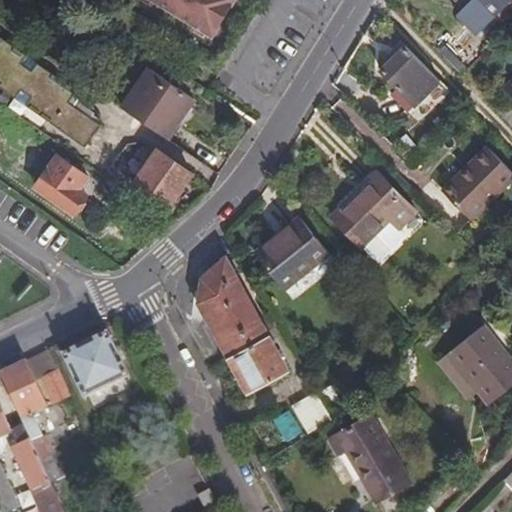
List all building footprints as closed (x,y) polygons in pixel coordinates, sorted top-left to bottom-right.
[(145,0),(209,39),(233,0),(145,0)] [(472,38),(509,2),(507,0),(447,0),(457,10),(450,16),(472,38)] [(26,108),(72,141),(86,122),(66,107),(73,96),(35,68),(30,76),(20,68),(24,61),(0,43),(0,89),(14,99),(19,91),(31,100),(26,108)] [(439,85),(404,49),(378,73),(395,90),(388,97),(406,116),(439,85)] [(123,113),(167,144),(194,104),(151,73),(123,113)] [(97,130),(86,122),(72,141),(84,149),(97,130)] [(465,175),(487,152),(485,149),(462,172),(465,175)] [(157,152),(134,184),(167,209),(191,176),(157,152)] [(465,175),(462,172),(440,194),(468,222),(511,179),(511,175),(487,152),(465,175)] [(56,158),(35,187),(72,214),(84,196),(80,192),(88,180),(56,158)] [(387,223),(396,232),(412,215),(376,176),(329,221),(358,250),(387,223)] [(298,218),(252,255),(280,289),(326,253),(298,218)] [(400,236),(396,232),(387,223),(358,250),(371,263),(400,236)] [(194,305),(224,361),(265,338),(264,335),(223,261),(197,283),(194,305)] [(465,387),(473,397),(483,408),(511,385),(511,369),(479,328),(431,364),(455,394),(465,387)] [(105,335),(61,356),(83,400),(127,378),(105,335)] [(265,338),(224,361),(226,365),(268,342),(265,338)] [(285,374),(268,342),(226,365),(243,397),(285,374)] [(40,398),(46,395),(39,381),(57,372),(47,351),(24,363),(40,398)] [(40,398),(24,363),(0,374),(0,378),(22,427),(32,446),(42,441),(30,416),(45,409),(40,398)] [(39,381),(46,395),(51,406),(69,398),(57,372),(39,381)] [(463,404),(473,397),(465,387),(455,394),(463,404)] [(313,396),(301,403),(316,430),(328,423),(313,396)] [(294,411),(277,417),(286,442),(303,436),(294,411)] [(328,444),(338,461),(348,455),(357,469),(377,501),(408,482),(367,419),(328,444)] [(62,511),(32,446),(22,427),(11,432),(15,440),(11,442),(14,448),(11,449),(41,511),(62,511)] [(348,455),(338,461),(346,475),(357,469),(348,455)] [(122,478),(138,511),(155,511),(165,507),(144,467),(122,478)] [(0,511),(10,511),(15,511),(0,475),(0,511)]
